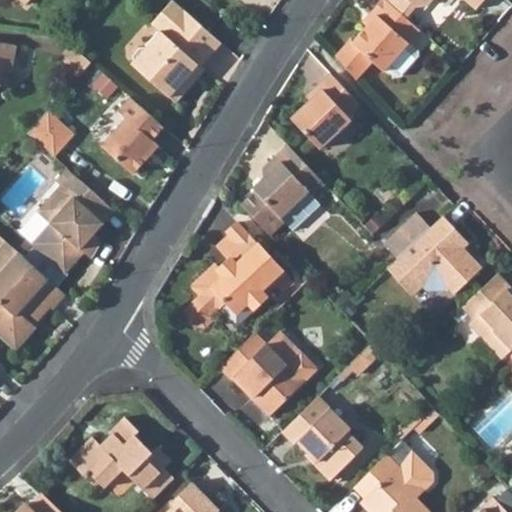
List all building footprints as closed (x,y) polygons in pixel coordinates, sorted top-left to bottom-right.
[(174,0),(172,0),(153,22),(161,29),(163,31),(184,8),(174,0)] [(373,61),(384,71),(386,68),(409,43),(421,29),(406,16),(387,0),(381,0),(372,11),(379,17),(370,26),(368,25),(354,41),(351,39),(336,56),(357,79),(373,61)] [(416,6),(409,0),(387,0),(406,16),(416,6)] [(409,0),(416,6),(428,5),(432,0),(467,0),(477,8),(484,0),(409,0)] [(132,63),(177,102),(198,79),(191,73),(200,63),(202,65),(222,42),(184,8),(163,31),(161,29),(146,47),(140,47),(133,55),(134,61),(132,63)] [(372,11),(364,21),(368,25),(370,26),(379,17),(372,11)] [(0,84),(2,83),(4,69),(13,71),(18,45),(0,41),(0,84)] [(409,43),(386,68),(395,76),(400,76),(418,55),(417,50),(409,43)] [(70,64),(81,73),(91,61),(72,45),(61,56),(70,64)] [(198,79),(206,69),(202,65),(200,63),(191,73),(198,79)] [(64,71),(75,80),(81,73),(70,64),(64,71)] [(292,117),(320,147),(351,117),(348,114),(360,103),(331,72),(318,84),(323,88),(311,100),(292,117)] [(117,85),(103,74),(93,85),(107,97),(117,85)] [(318,84),(307,95),(311,100),(323,88),(318,84)] [(102,144),(134,172),(159,144),(153,139),(164,126),(131,96),(119,109),(127,117),(102,144)] [(28,132),(54,155),(71,137),(63,130),(67,126),(48,110),(28,132)] [(264,176),(253,187),(256,189),(242,203),(271,234),(285,221),(293,229),(321,203),(313,195),(326,184),(288,143),(268,162),(273,167),(264,176)] [(264,166),(264,176),(273,167),(268,162),(264,166)] [(42,274),(57,287),(68,274),(66,272),(86,250),(93,257),(102,242),(93,234),(115,209),(67,167),(56,180),(61,184),(38,210),(51,222),(32,243),(53,261),(42,274)] [(417,211),(384,242),(398,256),(431,226),(417,211)] [(398,256),(387,267),(413,294),(421,286),(425,290),(444,288),(448,284),(456,292),(483,267),(468,251),(466,253),(461,248),(469,240),(444,214),(431,226),(398,256)] [(183,311),(197,326),(206,326),(214,317),(214,311),(215,309),(221,304),(226,300),(237,311),(248,301),(252,305),(254,307),(267,295),(264,292),(261,289),(272,278),(276,282),(286,272),(259,243),(241,224),(229,234),(235,240),(223,250),(226,253),(234,261),(222,272),(215,263),(192,285),(201,294),(183,311)] [(0,337),(15,351),(36,327),(34,326),(30,322),(46,304),(50,308),(52,309),(65,294),(57,287),(42,274),(0,236),(0,337)] [(499,272),(464,305),(475,318),(470,322),(503,357),(509,352),(511,355),(511,292),(508,288),(511,285),(499,272)] [(261,289),(264,292),(276,282),(272,278),(261,289)] [(226,300),(221,304),(236,320),(252,305),(248,301),(237,311),(226,300)] [(30,322),(34,326),(50,308),(46,304),(30,322)] [(268,343),(278,353),(291,339),(282,329),(268,343)] [(256,331),(221,366),(233,378),(236,375),(255,394),(253,396),(271,414),(319,367),(291,339),(278,353),(268,343),(256,331)] [(473,425),(495,449),(511,432),(511,391),(510,389),(473,425)] [(319,395),(284,430),(296,442),(299,439),(318,459),(315,461),(332,478),(364,447),(349,431),(352,428),(319,395)] [(91,473),(104,487),(122,468),(143,489),(164,467),(171,460),(157,446),(152,452),(135,435),(139,431),(125,417),(111,431),(113,433),(101,445),(92,437),(69,460),(87,477),(91,473)] [(432,511),(417,497),(435,479),(435,471),(403,438),(388,453),(356,485),(366,496),(381,511),(432,511)] [(143,489),(154,500),(175,479),(164,467),(143,489)] [(216,511),(217,511),(220,509),(192,482),(169,505),(172,507),(167,511),(216,511)] [(60,511),(42,494),(30,506),(26,503),(17,511),(60,511)] [(511,511),(495,495),(477,511),(511,511)] [(381,511),(366,496),(361,501),(372,511),(381,511)]
